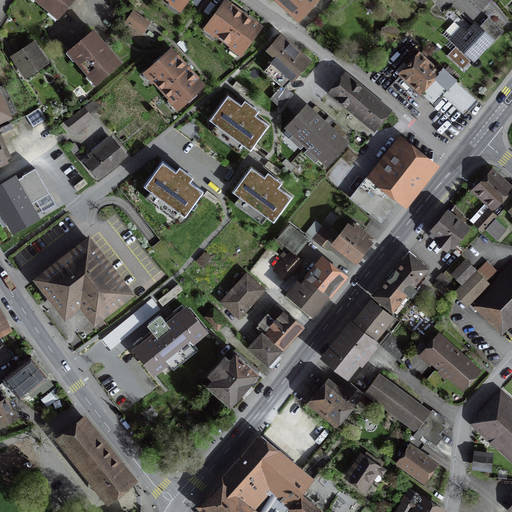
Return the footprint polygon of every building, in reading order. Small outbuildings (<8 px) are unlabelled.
[(74,0),(32,0),(57,21),(74,0)] [(187,0),(165,0),(180,11),(187,0)] [(276,0),(304,24),(324,1),(322,0),(276,0)] [(260,30),(224,5),(204,34),(214,41),(217,37),(231,47),(228,52),(239,60),(260,30)] [(138,37),(146,26),(131,15),(123,26),(138,37)] [(452,37),(463,48),(460,51),(455,47),(447,55),(462,69),(471,61),(466,56),(469,53),(474,57),(490,40),(492,42),(503,31),(488,18),(478,28),(475,25),(468,34),(461,28),(452,37)] [(392,25),(384,27),(383,38),(400,33),(392,25)] [(120,66),(94,36),(70,56),(96,86),(120,66)] [(181,38),(177,42),(186,51),(190,47),(181,38)] [(313,63),(285,38),(272,53),(280,59),(267,73),(286,90),(298,76),(300,78),(313,63)] [(46,66),(32,45),(11,59),(25,80),(46,66)] [(208,89),(175,53),(150,76),(182,112),(208,89)] [(440,75),(418,55),(398,77),(420,96),(436,78),(447,88),(453,81),(443,71),(440,75)] [(391,109),(347,74),(331,95),(374,129),(391,109)] [(475,104),(455,84),(441,98),(462,118),(475,104)] [(0,88),(0,128),(15,122),(0,88)] [(228,94),(209,120),(251,150),(269,125),(254,114),(253,116),(241,107),(242,105),(228,94)] [(96,111),(90,104),(85,108),(91,115),(96,111)] [(38,109),(25,117),(32,129),(45,121),(38,109)] [(352,147),(311,109),(302,118),(291,130),(332,168),(352,147)] [(72,134),(89,122),(81,111),(64,123),(72,134)] [(0,138),(0,171),(12,165),(0,138)] [(98,181),(126,159),(109,139),(87,158),(90,161),(85,165),(98,181)] [(441,168),(404,140),(373,180),(401,203),(410,209),(441,168)] [(144,186),(185,216),(204,191),(189,180),(188,182),(175,173),(177,171),(162,160),(144,186)] [(251,166),(232,191),(274,222),(292,196),(278,186),(276,188),(264,179),(265,177),(251,166)] [(0,183),(0,207),(13,231),(39,217),(37,213),(55,203),(35,168),(23,175),(23,176),(17,179),(15,175),(0,183)] [(511,193),(511,188),(496,173),(475,195),(494,213),(511,193)] [(401,203),(373,180),(355,204),(377,222),(383,226),(401,203)] [(475,231),(453,213),(435,235),(457,253),(475,231)] [(497,219),(490,214),(477,229),(483,235),(497,219)] [(508,233),(497,223),(487,234),(498,244),(508,233)] [(309,243),(292,228),(280,242),(291,251),(298,257),(309,243)] [(367,239),(354,228),(341,244),(339,247),(361,265),(376,246),(367,239)] [(322,248),(332,237),(325,231),(315,242),(322,248)] [(91,234),(38,276),(68,315),(83,303),(97,321),(135,291),(114,264),(91,234)] [(284,281),(301,263),(290,252),(273,270),(284,281)] [(430,270),(410,253),(373,297),(393,313),(407,296),(411,299),(417,291),(415,289),(430,270)] [(330,262),(307,289),(327,306),(350,279),(330,262)] [(464,286),(477,273),(467,263),(455,277),(464,286)] [(486,263),(477,273),(487,281),(496,272),(486,263)] [(511,270),(475,308),(506,337),(511,330),(511,270)] [(477,273),(464,286),(455,296),(470,310),(492,286),(487,281),(477,273)] [(453,286),(441,274),(437,279),(439,281),(436,284),(445,294),(453,286)] [(261,287),(249,276),(223,306),(241,321),(267,292),(261,287)] [(317,317),(327,306),(307,289),(302,284),(292,296),(317,317)] [(394,319),(372,302),(354,324),(376,342),(394,319)] [(0,338),(14,332),(0,304),(0,338)] [(135,349),(154,372),(205,331),(186,308),(185,308),(182,304),(173,311),(176,315),(163,327),(160,323),(156,326),(159,330),(145,341),(142,337),(133,344),(136,348),(135,349)] [(262,326),(271,334),(267,337),(265,335),(251,350),(271,368),(285,353),(307,329),(289,313),(281,306),(262,326)] [(212,312),(204,319),(217,332),(225,324),(212,312)] [(353,324),(325,358),(350,379),(379,345),(376,342),(354,324),(353,324)] [(391,335),(382,346),(402,364),(412,353),(391,335)] [(486,374),(443,337),(424,358),(466,396),(486,374)] [(0,369),(13,361),(5,348),(0,350),(0,369)] [(237,409),(264,377),(241,358),(236,365),(230,360),(215,378),(219,381),(213,388),(237,409)] [(54,381),(38,359),(9,381),(24,403),(54,381)] [(431,412),(380,374),(365,395),(416,432),(431,412)] [(363,395),(351,384),(343,393),(328,381),(309,403),(337,428),(355,408),(353,406),(363,395)] [(511,400),(505,393),(475,425),(511,460),(511,400)] [(0,423),(13,416),(3,400),(0,401),(0,423)] [(135,481),(85,418),(57,440),(107,502),(135,481)] [(253,511),(270,493),(289,509),(301,496),(314,480),(259,433),(195,508),(199,511),(253,511)] [(439,465),(410,445),(396,466),(425,486),(439,465)] [(489,456),(477,454),(475,465),(488,467),(489,456)] [(386,471),(364,456),(348,480),(369,495),(386,471)] [(337,487),(322,476),(308,494),(323,505),(337,487)] [(445,511),(411,491),(398,511),(445,511)] [(270,493),(253,511),(286,511),(289,509),(270,493)] [(320,511),(301,496),(289,509),(292,511),(320,511)]
